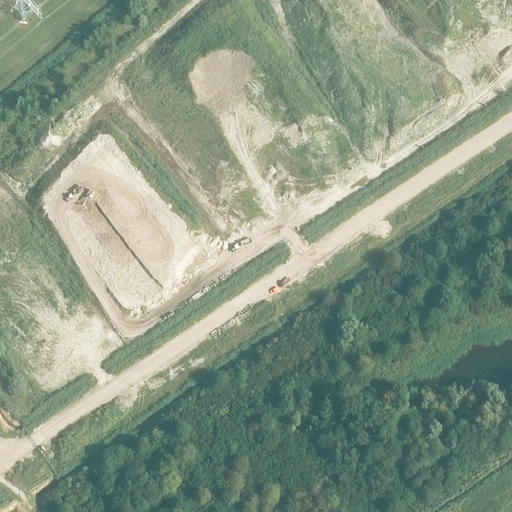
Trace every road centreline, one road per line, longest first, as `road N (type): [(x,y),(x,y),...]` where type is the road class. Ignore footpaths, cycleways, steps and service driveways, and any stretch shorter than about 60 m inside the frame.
road 1 (unclassified): [(0,447),(33,441),(511,120)]
road 2 (track): [(111,389),(89,352),(103,309),(150,272),(270,241),(511,75)]
